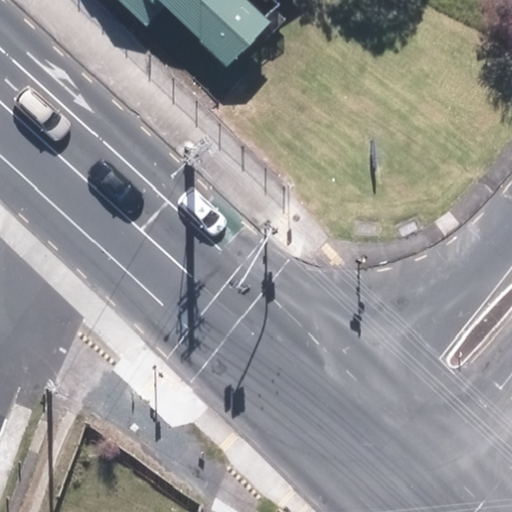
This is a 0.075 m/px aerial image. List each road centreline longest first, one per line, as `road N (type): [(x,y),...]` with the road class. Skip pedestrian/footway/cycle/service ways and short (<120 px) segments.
road 1 (secondary): [(339,421),(0,98)]
road 2 (secondary): [(339,421),(511,218)]
road 3 (secondary): [(511,369),(413,490)]
